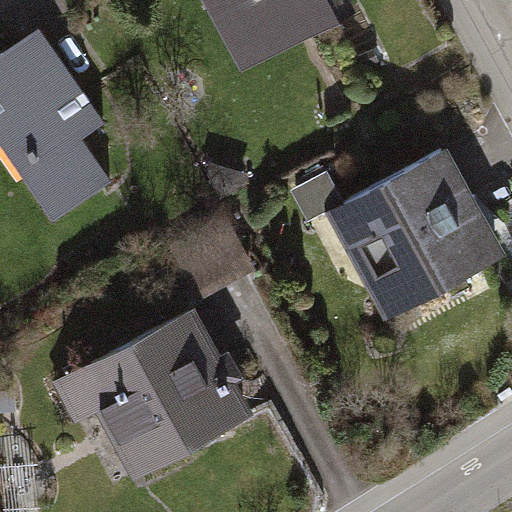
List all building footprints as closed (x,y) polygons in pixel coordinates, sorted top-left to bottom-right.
[(357,4),(354,0),(203,0),(242,69),(357,4)] [(111,118),(44,21),(0,51),(0,135),(57,217),(116,176),(87,134),(111,118)] [(508,253),(448,142),(343,198),(326,207),(386,318),(508,253)] [(308,217),(326,207),(343,198),(326,168),(292,186),(308,217)] [(198,298),(257,266),(233,221),(174,253),(198,298)] [(255,411),(194,302),(53,381),(76,422),(97,411),(135,478),(255,411)]
